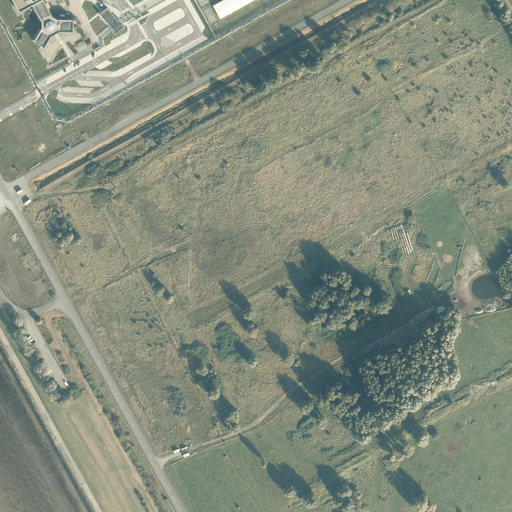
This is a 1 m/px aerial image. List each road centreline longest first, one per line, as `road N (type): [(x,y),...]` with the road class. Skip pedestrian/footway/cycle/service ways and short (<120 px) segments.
road 1 (unclassified): [(4,188),(347,0)]
road 2 (residential): [(4,188),(182,511)]
